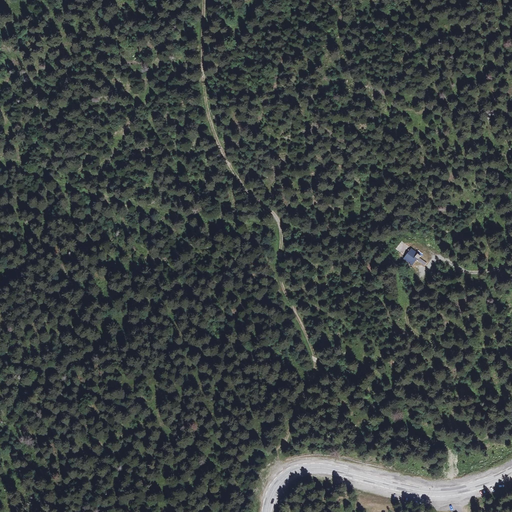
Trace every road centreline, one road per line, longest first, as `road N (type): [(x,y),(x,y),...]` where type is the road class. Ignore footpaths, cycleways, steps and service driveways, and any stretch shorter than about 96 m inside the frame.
road 1 (track): [(313,372),(278,272),(277,218),(240,181),(213,132),(204,95),(203,0)]
road 2 (secondary): [(265,511),(278,478),(305,466),(439,492),(511,471)]
road 3 (track): [(511,350),(440,345),(418,336),(406,317),(436,256),(464,270),(511,267)]
